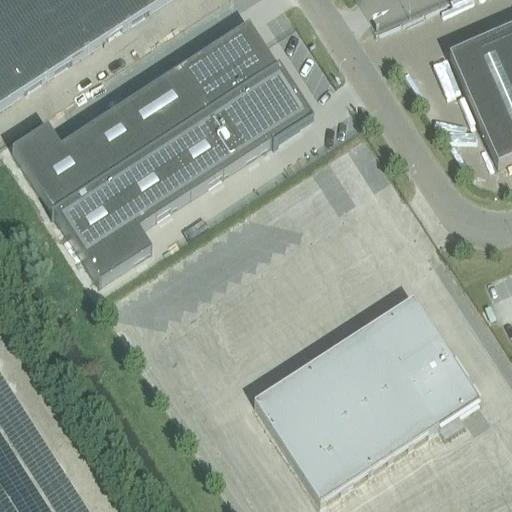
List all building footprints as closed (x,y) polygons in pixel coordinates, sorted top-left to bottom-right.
[(0,0),(0,113),(174,0),(0,0)] [(47,134),(12,157),(99,291),(152,257),(138,237),(271,151),(272,153),(278,150),(276,147),(299,132),(303,116),(282,85),(285,83),(278,73),(276,75),(248,32),(61,154),(47,134)] [(511,165),(511,33),(449,61),(497,172),(511,165)] [(262,210),(246,219),(257,240),(274,231),(262,210)] [(412,308),(254,411),(319,511),(478,409),(412,308)]
